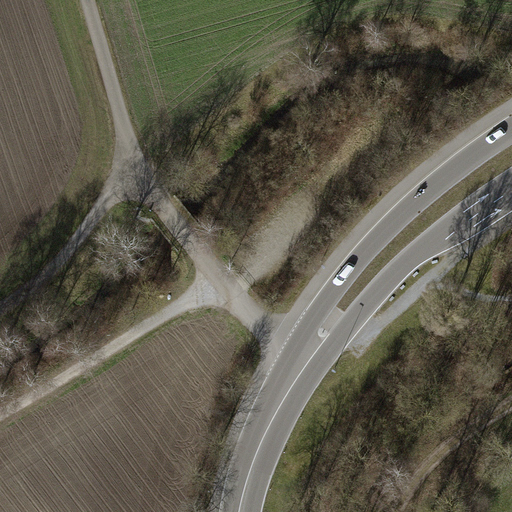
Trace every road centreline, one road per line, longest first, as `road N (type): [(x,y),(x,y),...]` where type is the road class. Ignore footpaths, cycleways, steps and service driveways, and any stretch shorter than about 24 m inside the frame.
road 1 (secondary): [(511,128),(401,209),(317,310),(299,355)]
road 2 (secondary): [(299,355),(401,259),(511,182)]
road 3 (track): [(0,417),(220,280)]
road 4 (track): [(133,170),(40,283),(0,309)]
road 5 (track): [(86,0),(133,170)]
road 6 (secondary): [(235,511),(262,420),(299,355)]
road 7 (track): [(511,403),(461,431),(392,511)]
road 8 (track): [(133,170),(220,280)]
